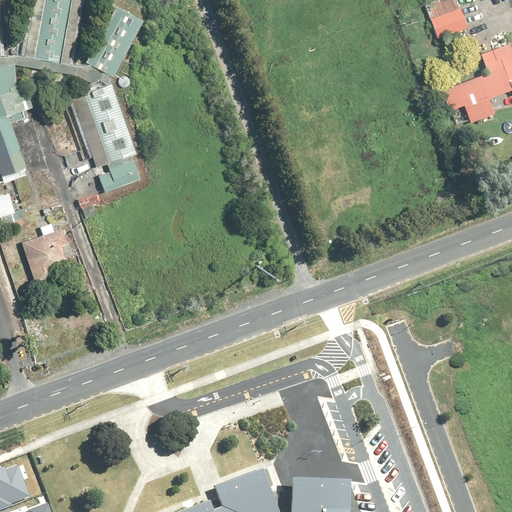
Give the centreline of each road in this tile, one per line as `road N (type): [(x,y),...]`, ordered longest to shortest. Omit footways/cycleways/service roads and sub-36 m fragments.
road 1 (secondary): [(511,226),(0,414)]
road 2 (track): [(202,0),(311,299)]
road 3 (residential): [(406,358),(463,511)]
